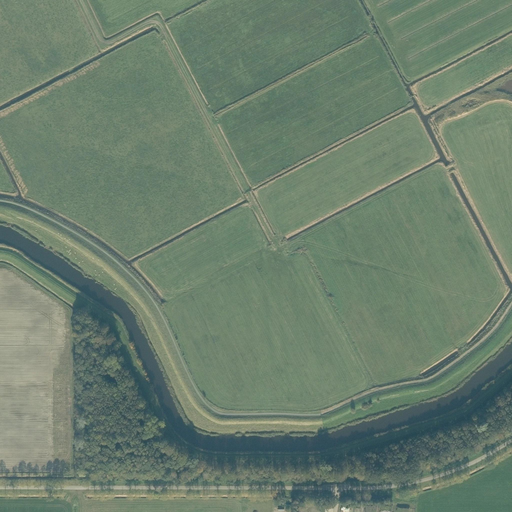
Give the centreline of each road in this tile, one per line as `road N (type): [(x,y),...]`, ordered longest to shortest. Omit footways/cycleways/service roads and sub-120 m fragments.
road 1 (track): [(0,255),(114,321),(174,445),(197,456),(329,455),(459,415),(511,372)]
road 2 (unclassified): [(0,487),(384,487),(465,467),(511,440)]
road 3 (track): [(273,241),(160,25),(149,22),(106,43),(80,0)]
